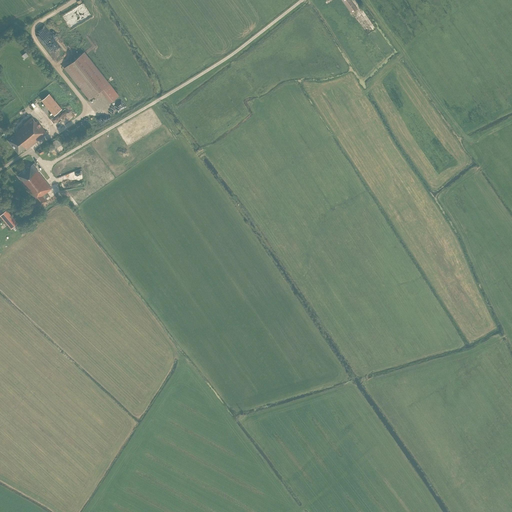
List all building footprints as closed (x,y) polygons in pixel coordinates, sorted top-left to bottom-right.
[(341,0),(352,14),(357,9),(350,0),(341,0)] [(55,37),(66,54),(69,52),(57,36),(55,37)] [(119,95),(109,83),(84,52),(64,68),(89,99),(101,90),(110,102),(119,95)] [(62,109),(49,94),(41,100),(54,115),(62,109)] [(26,149),(47,133),(37,121),(36,122),(32,117),(23,124),(24,125),(18,129),(15,132),(12,134),(13,135),(8,140),(18,153),(25,148),(26,149)] [(49,152),(61,144),(58,139),(38,150),(41,155),(48,150),(49,152)] [(46,193),(51,189),(32,164),(28,168),(28,167),(17,175),(19,179),(20,178),(20,179),(20,180),(35,199),(34,200),(37,203),(40,206),(46,201),(44,199),(48,196),(46,193)] [(18,222),(7,209),(0,214),(0,216),(11,229),(18,222)]
